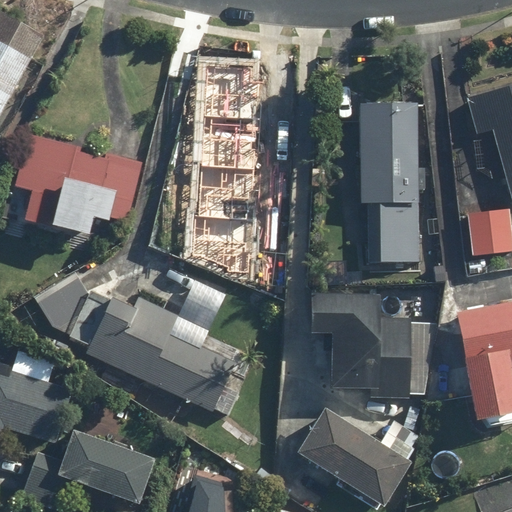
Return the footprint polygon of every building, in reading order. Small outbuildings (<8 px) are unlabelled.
[(0,124),(46,39),(9,18),(0,34),(0,124)] [(280,66),(202,51),(164,247),(242,262),(280,66)] [(511,82),(467,95),(477,135),(496,130),(511,191),(511,82)] [(375,201),(375,261),(422,262),(423,101),(362,100),(361,201),(375,201)] [(147,154),(29,132),(18,188),(35,191),(30,217),(103,231),(106,218),(119,220),(122,206),(137,209),(147,154)] [(511,206),(469,212),(475,256),(511,251),(511,206)] [(76,342),(233,419),(247,388),(229,379),(238,361),(203,344),(231,286),(196,269),(173,314),(139,297),(134,308),(100,291),(76,342)] [(386,293),(315,289),(312,332),(337,333),(334,385),(370,387),(370,393),(412,395),(417,318),(385,316),(386,293)] [(511,301),(463,310),(483,428),(511,423),(511,301)] [(0,444),(3,446),(8,427),(59,443),(75,389),(51,382),(58,360),(21,349),(16,366),(0,360),(0,444)] [(414,462),(328,408),(302,450),(388,504),(414,462)] [(67,461),(40,451),(24,497),(64,511),(77,478),(144,502),(161,457),(79,427),(67,461)] [(222,511),(221,480),(195,472),(183,511),(222,511)]
